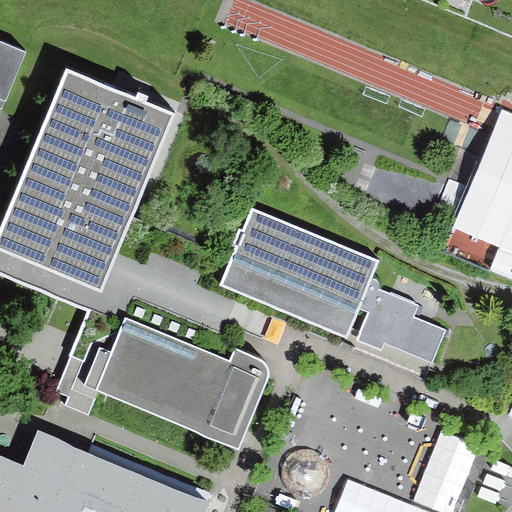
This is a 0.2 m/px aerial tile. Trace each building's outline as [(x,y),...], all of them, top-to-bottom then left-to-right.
[(26,56),(0,45),(0,110),(2,112),(26,56)] [(135,102),(66,74),(0,232),(0,252),(102,294),(118,253),(174,120),(145,107),(148,100),(137,96),(135,102)] [(380,264),(252,210),(243,232),(239,230),(231,248),(235,249),(221,287),(347,342),(361,311),(369,314),(358,342),(382,352),(385,344),(432,365),(447,332),(415,320),(419,306),(415,305),(390,295),(381,292),(381,288),(379,284),(376,281),(373,281),(380,264)] [(89,417),(98,392),(126,320),(230,364),(235,351),(256,310),(197,285),(202,273),(153,253),(148,265),(118,253),(102,294),(0,252),(0,275),(90,312),(57,393),(70,398),(66,408),(89,417)] [(393,286),(390,295),(415,305),(418,295),(393,286)] [(230,364),(126,320),(98,392),(239,451),(268,381),(267,371),(261,364),(235,351),(230,364)] [(208,511),(211,506),(37,434),(23,469),(0,459),(0,511),(208,511)]
